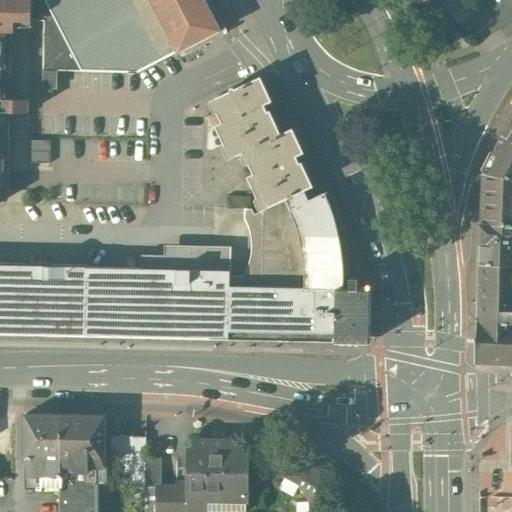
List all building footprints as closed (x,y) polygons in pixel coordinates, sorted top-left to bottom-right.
[(0,0),(0,186),(3,187),(3,171),(5,112),(28,112),(28,99),(5,99),(6,31),(14,31),(15,20),(31,20),(31,0),(0,0)] [(179,51),(152,0),(31,0),(31,20),(32,21),(44,21),(43,70),(137,73),(179,51)] [(220,30),(204,0),(152,0),(179,51),(220,30)] [(461,0),(439,0),(462,25),(474,14),(461,0)] [(28,112),(5,112),(3,171),(28,172),(31,20),(15,20),(14,31),(6,31),(5,99),(28,99),(28,112)] [(261,76),(217,97),(223,110),(217,113),(221,122),(215,125),(224,145),(231,142),(237,155),(249,150),(254,161),(249,164),(253,173),(247,176),(256,196),(257,196),(256,197),(254,200),(259,208),(261,210),(313,186),(302,161),(300,162),(296,156),(304,152),(293,128),(281,133),(270,110),(268,111),(265,104),(272,101),(261,76)] [(511,114),(499,135),(481,174),(511,178),(511,114)] [(53,160),(53,139),(29,139),(29,160),(53,160)] [(511,178),(481,174),(480,223),(511,223),(511,178)] [(261,245),(338,234),(335,221),(331,208),(326,195),(323,193),(309,199),(304,190),(262,210),(261,245)] [(250,196),(226,196),(225,208),(249,208),(250,196)] [(260,287),(262,210),(255,214),(253,209),(245,209),(245,219),(248,226),(251,232),(252,241),(252,249),(251,256),(249,265),(244,275),(243,287),(260,287)] [(511,223),(480,223),(478,223),(478,241),(479,241),(479,263),(511,263),(511,223)] [(338,234),(261,245),(260,287),(335,289),(344,289),(342,262),(341,248),(338,234)] [(511,263),(479,263),(477,319),(511,321),(511,263)] [(155,268),(0,264),(0,332),(154,336),(155,268)] [(230,269),(155,268),(154,336),(228,338),(229,287),(230,269)] [(334,340),(335,289),(260,287),(243,287),(229,287),(228,338),(334,340)] [(335,289),(334,340),(334,342),(369,343),(370,289),(357,289),(350,289),(344,289),(335,289)] [(511,321),(477,319),(476,319),(474,362),(491,362),(511,362),(511,321)] [(60,415),(24,414),(25,489),(26,490),(37,489),(37,491),(60,492),(60,466),(60,415)] [(104,416),(60,415),(60,466),(97,467),(104,467),(104,416)] [(145,437),(111,436),(111,463),(133,463),(133,472),(145,472),(145,458),(145,437)] [(242,442),(194,441),(194,450),(188,450),(187,489),(187,493),(208,494),(208,511),(225,511),(245,511),(245,495),(248,495),(248,452),(241,452),(242,442)] [(97,467),(60,466),(61,483),(97,483),(97,467)] [(97,511),(97,483),(61,483),(60,492),(60,511),(97,511)] [(187,489),(156,488),(155,511),(188,511),(189,511),(208,511),(208,494),(187,493),(187,489)]
